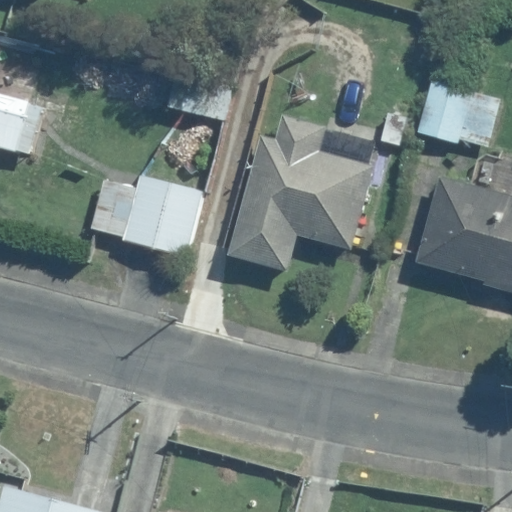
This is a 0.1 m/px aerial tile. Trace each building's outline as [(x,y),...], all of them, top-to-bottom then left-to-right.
[(452,19),(397,6),(388,44),(443,57),(452,19)] [(496,17),(468,10),(459,46),(487,53),(496,17)] [(0,150),(38,161),(53,110),(0,95),(0,51),(1,47),(0,46),(0,150)] [(439,74),(421,134),(490,156),(507,102),(477,93),(487,61),(460,53),(452,78),(439,74)] [(284,145),(264,139),(229,259),(286,276),(297,239),(355,256),(381,171),(327,155),(334,131),(292,118),(284,145)] [(94,229),(99,231),(187,260),(209,194),(150,174),(145,189),(111,178),(94,229)] [(511,199),(445,179),(418,267),(511,295),(511,199)] [(90,511),(11,490),(4,511),(90,511)]
